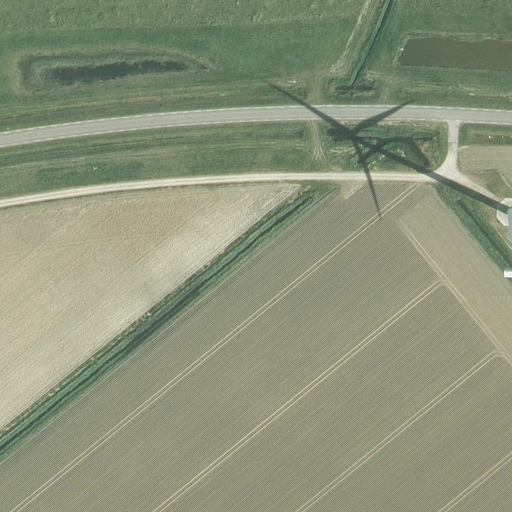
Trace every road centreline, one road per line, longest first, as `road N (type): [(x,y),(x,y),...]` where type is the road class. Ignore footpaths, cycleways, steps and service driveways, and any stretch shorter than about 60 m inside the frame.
road 1 (tertiary): [(0,140),(210,116),(370,111),(511,118)]
road 2 (track): [(0,203),(190,180),(331,176),(456,177),(493,200)]
